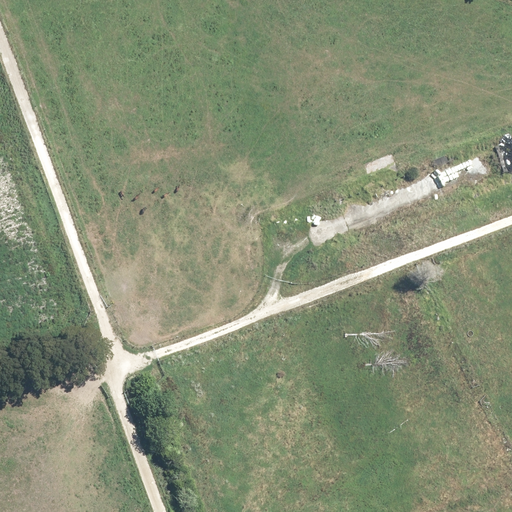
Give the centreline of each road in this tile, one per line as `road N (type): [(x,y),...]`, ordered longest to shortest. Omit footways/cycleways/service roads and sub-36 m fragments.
road 1 (track): [(150,511),(106,396),(107,367),(511,215)]
road 2 (track): [(107,367),(0,55)]
